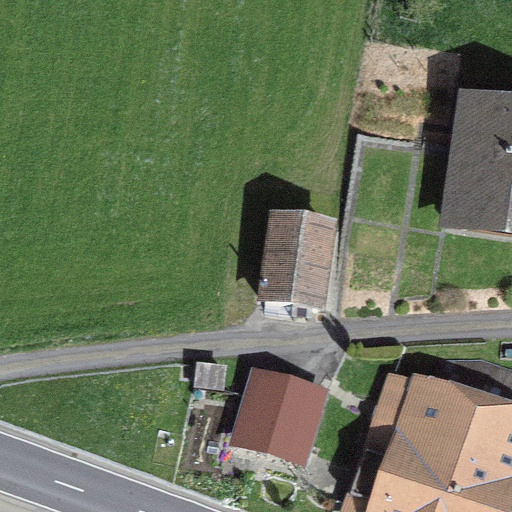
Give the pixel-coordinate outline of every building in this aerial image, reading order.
[(511,96),(460,89),(441,227),(511,236),(511,96)] [(258,301),(325,310),(337,219),(270,210),(258,301)] [(511,511),(511,370),(482,361),(444,360),(438,379),(411,371),(409,378),(389,371),(341,511),(511,511)] [(251,367),(227,445),(305,468),(328,390),(251,367)] [(199,369),(196,388),(221,392),(224,372),(199,369)]
